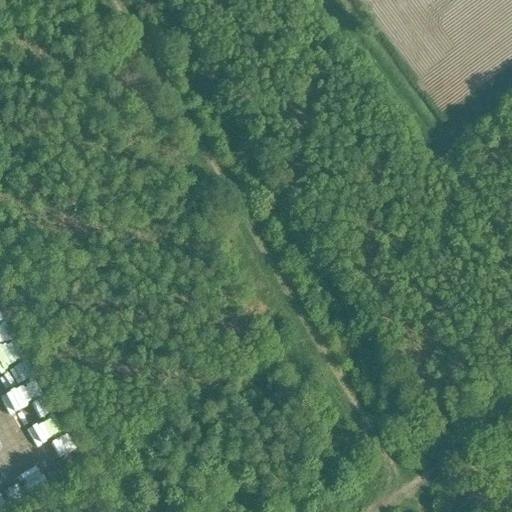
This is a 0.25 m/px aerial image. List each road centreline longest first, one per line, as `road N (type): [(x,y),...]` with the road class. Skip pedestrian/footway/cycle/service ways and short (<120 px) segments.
road 1 (track): [(336,372),(142,42)]
road 2 (track): [(405,489),(336,372)]
road 3 (track): [(405,489),(511,418)]
